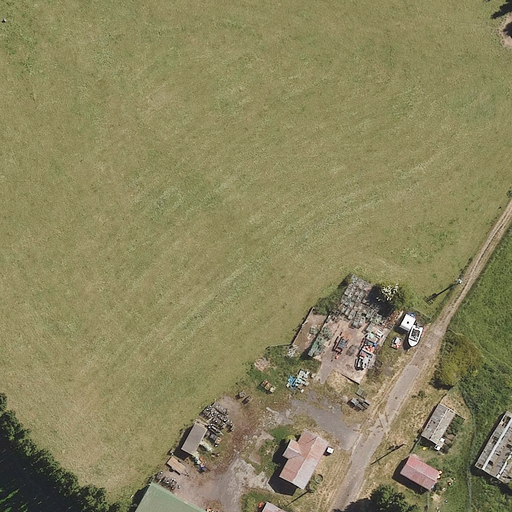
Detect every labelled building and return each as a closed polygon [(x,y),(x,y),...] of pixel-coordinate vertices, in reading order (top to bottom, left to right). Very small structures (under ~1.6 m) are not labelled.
[(454,413),(438,404),(420,436),(436,446),(454,413)] [(511,416),(504,412),(472,467),(511,489),(511,416)] [(203,430),(192,424),(178,450),(189,456),(203,430)] [(324,445),(293,428),(279,455),(286,458),(275,478),(298,491),(324,445)] [(436,472),(408,456),(397,474),(426,491),(436,472)] [(194,511),(145,486),(131,511),(194,511)] [(281,511),(264,503),(259,511),(281,511)]
